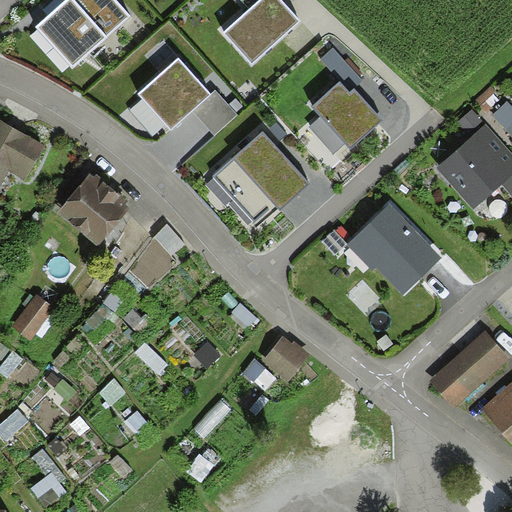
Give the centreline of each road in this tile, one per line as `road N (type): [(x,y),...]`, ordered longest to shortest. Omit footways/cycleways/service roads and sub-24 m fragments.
road 1 (residential): [(386,387),(246,282),(117,148),(0,78)]
road 2 (residential): [(511,273),(386,387)]
road 3 (residential): [(511,482),(386,387)]
